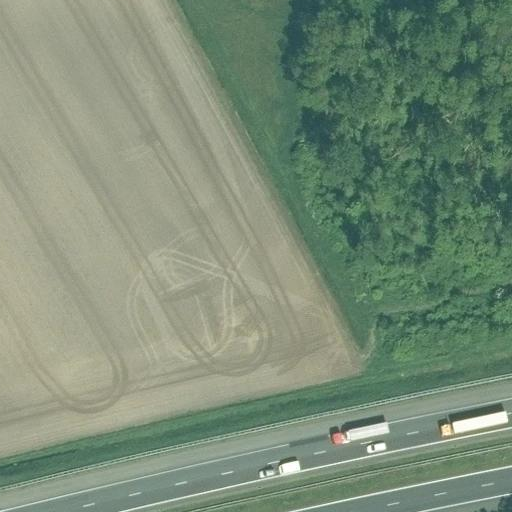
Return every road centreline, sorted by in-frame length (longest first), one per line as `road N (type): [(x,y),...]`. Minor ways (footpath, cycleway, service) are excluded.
road 1 (motorway): [(511,415),(67,511)]
road 2 (motorway): [(366,511),(511,482)]
